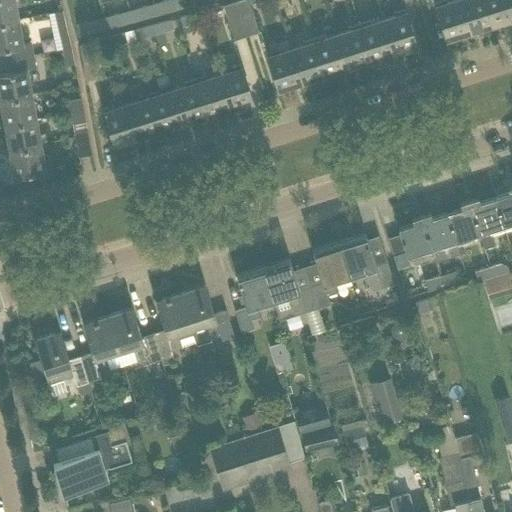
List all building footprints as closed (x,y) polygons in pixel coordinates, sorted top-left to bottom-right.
[(0,0),(0,21),(18,18),(14,0),(0,0)] [(173,10),(170,0),(163,0),(154,3),(157,15),(173,10)] [(248,0),(238,0),(235,1),(247,36),(259,32),(248,0)] [(469,32),(458,0),(452,0),(446,2),(445,0),(440,0),(434,2),(446,39),(469,32)] [(492,25),(484,0),(458,0),(469,32),(492,25)] [(511,18),(511,8),(509,0),(484,0),(492,25),(511,18)] [(247,36),(235,1),(223,5),(235,40),(247,36)] [(157,15),(154,3),(140,6),(143,19),(157,15)] [(416,46),(410,27),(404,8),(393,12),(394,15),(382,19),(393,53),(416,46)] [(182,26),(202,21),(199,11),(180,15),(182,26)] [(123,24),(120,12),(101,16),(105,29),(123,24)] [(105,29),(101,16),(89,19),(93,32),(105,29)] [(22,41),(18,18),(0,21),(0,58),(0,60),(34,54),(31,40),(22,41)] [(171,18),(151,23),(154,34),(174,29),(171,18)] [(393,53),(382,19),(370,23),(369,20),(358,23),(370,60),(393,53)] [(154,34),(151,23),(134,28),(137,39),(154,34)] [(370,60),(358,23),(347,26),(348,30),(336,34),(347,68),(370,60)] [(128,31),(105,36),(107,46),(130,41),(128,31)] [(347,68),(336,34),(324,38),(323,34),(312,38),(324,75),(347,68)] [(324,75),(312,38),(301,41),(302,44),(290,48),(301,82),(324,75)] [(79,44),(85,80),(99,78),(92,41),(79,44)] [(301,82),(290,48),(278,52),(277,49),(266,52),(278,90),(301,82)] [(0,98),(31,93),(27,68),(36,66),(34,54),(0,60),(3,72),(0,72),(0,98)] [(252,101),(246,82),(240,64),(229,67),(230,71),(218,75),(228,108),(252,101)] [(228,108),(218,75),(205,78),(204,75),(194,78),(206,116),(228,108)] [(206,116),(194,78),(183,82),(184,85),(172,89),(183,123),(206,116)] [(183,123),(172,89),(160,93),(159,90),(148,93),(160,130),(183,123)] [(36,118),(31,93),(0,98),(0,103),(4,124),(36,118)] [(160,130),(148,93),(137,96),(138,100),(126,104),(137,137),(160,130)] [(81,112),(79,99),(65,102),(67,112),(75,110),(75,113),(81,112)] [(137,137),(126,104),(114,108),(113,104),(102,108),(114,145),(137,137)] [(83,122),(81,112),(75,113),(75,110),(67,112),(69,124),(83,122)] [(40,143),(36,118),(4,124),(8,149),(40,143)] [(89,155),(85,131),(73,133),(77,157),(89,155)] [(45,169),(41,149),(40,143),(8,149),(13,175),(45,169)] [(503,226),(511,222),(511,186),(507,188),(509,193),(494,197),(503,226)] [(503,226),(494,197),(479,202),(478,197),(468,200),(479,233),(484,248),(495,245),(491,230),(503,226)] [(479,233),(468,200),(459,203),(461,208),(446,212),(455,241),(479,233)] [(459,254),(455,241),(446,212),(431,217),(430,212),(421,215),(431,249),(435,261),(459,254)] [(431,249),(421,215),(411,218),(413,223),(397,228),(399,234),(387,238),(397,268),(411,263),(408,256),(431,249)] [(365,233),(338,241),(348,274),(363,269),(367,281),(369,287),(374,289),(381,287),(393,283),(392,280),(386,261),(375,265),(367,241),(365,233)] [(333,279),(348,274),(338,241),(312,250),(322,282),(310,285),(317,307),(329,303),(326,294),(337,291),(333,279)] [(288,257),(262,266),(272,298),(277,315),(302,307),(303,312),(317,307),(310,285),(299,289),(288,257)] [(504,262),(489,266),(493,276),(507,272),(504,262)] [(256,303),(272,298),(262,266),(235,274),(245,306),(234,310),(241,331),(252,328),(249,319),(260,315),(256,303)] [(493,276),(489,266),(475,271),(478,281),(481,280),(493,276)] [(511,288),(511,270),(507,272),(493,276),(481,280),(486,297),(511,288)] [(454,271),(439,276),(443,286),(458,281),(454,271)] [(443,286),(439,276),(425,280),(428,290),(443,286)] [(204,284),(179,292),(195,343),(220,335),(221,339),(233,335),(225,309),(213,313),(204,284)] [(195,343),(179,292),(155,300),(164,329),(152,332),(160,358),(172,355),(171,350),(195,343)] [(427,298),(415,302),(418,314),(430,311),(427,298)] [(131,307),(107,315),(118,352),(132,348),(136,361),(147,358),(149,362),(160,358),(152,332),(140,336),(131,307)] [(118,352),(107,315),(82,323),(91,352),(80,355),(88,381),(100,378),(98,373),(109,370),(104,356),(118,352)] [(48,384),(62,380),(63,384),(74,381),(76,385),(88,381),(80,355),(68,359),(59,330),(33,338),(40,358),(45,374),(48,384)] [(284,341),(269,346),(277,372),(292,368),(284,341)] [(40,358),(28,362),(33,378),(45,374),(40,358)] [(370,380),(380,422),(403,416),(393,375),(370,380)] [(511,400),(510,396),(494,401),(502,427),(511,423),(511,400)] [(314,406),(295,412),(301,432),(329,424),(326,411),(316,414),(314,406)] [(293,419),(277,425),(288,461),(304,456),(293,419)] [(469,511),(467,499),(470,498),(460,457),(459,452),(456,438),(451,423),(442,425),(440,428),(438,432),(437,436),(438,443),(441,457),(452,503),(454,503),(456,511),(469,511)] [(277,425),(209,446),(222,488),(273,472),(272,469),(289,463),(288,461),(277,425)] [(362,425),(342,431),(346,443),(365,437),(362,425)] [(111,444),(107,430),(55,447),(64,492),(108,478),(105,468),(131,460),(124,440),(111,444)] [(181,434),(170,439),(176,453),(187,449),(181,434)] [(483,511),(480,496),(469,455),(460,457),(470,498),(467,499),(469,511),(483,511)] [(407,493),(389,499),(392,510),(392,511),(429,511),(427,511),(412,511),(409,499),(407,493)] [(131,511),(128,496),(109,501),(111,511),(131,511)] [(333,511),(329,498),(317,502),(319,511),(333,511)]
